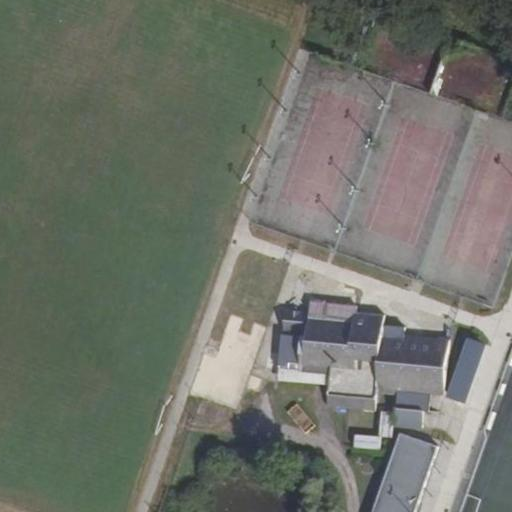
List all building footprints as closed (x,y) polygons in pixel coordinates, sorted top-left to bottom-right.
[(357,309),(311,306),(309,335),(286,332),(283,369),(319,373),(319,375),(331,375),(331,384),(329,406),(377,410),(378,392),(398,394),(398,408),(425,410),(430,411),(432,395),(445,396),(448,349),(405,344),(405,329),(384,326),(383,334),(355,333),(356,324),(356,315),(357,309)] [(307,310),(287,308),(285,327),(305,329),(307,310)] [(244,319),(230,314),(218,348),(207,344),(189,393),(239,411),(246,387),(258,390),(262,378),(252,373),(255,366),(267,327),(255,322),(251,332),(241,328),(244,319)] [(385,316),(356,315),(356,324),(355,333),(383,334),(384,326),(385,316)] [(472,336),(450,396),(469,403),(491,343),(472,336)] [(283,369),(255,366),(252,373),(262,378),(331,384),(331,375),(319,375),(319,373),(283,369)] [(425,410),(398,408),(396,425),(423,427),(425,410)] [(383,411),(383,435),(395,435),(396,411),(383,411)] [(382,449),(383,435),(358,433),(356,446),(382,449)] [(414,511),(437,446),(400,433),(372,511),(414,511)]
